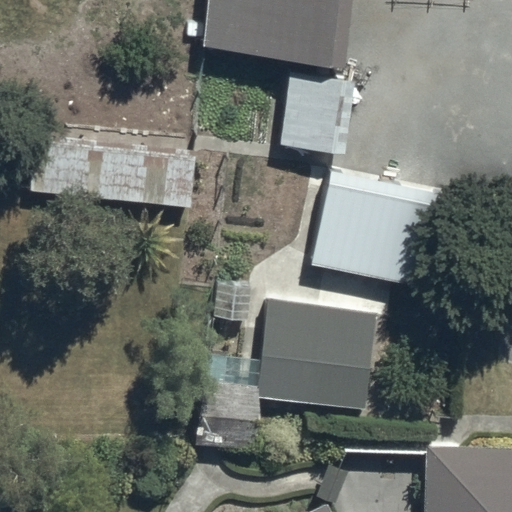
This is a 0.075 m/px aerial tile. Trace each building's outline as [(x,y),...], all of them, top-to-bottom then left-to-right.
[(349,0),(205,0),(202,34),(344,50),(349,0)] [(354,67),(289,59),(279,132),(345,141),(354,67)] [(188,135),(27,123),(23,180),(184,192),(188,135)] [(451,182),(329,157),(309,252),(432,277),(451,182)] [(324,292),(268,286),(257,378),(203,372),(197,431),(252,438),(258,388),(312,394),(324,292)] [(338,511),(326,483),(259,511),(511,511),(511,432),(425,432),(424,511),(338,511)]
